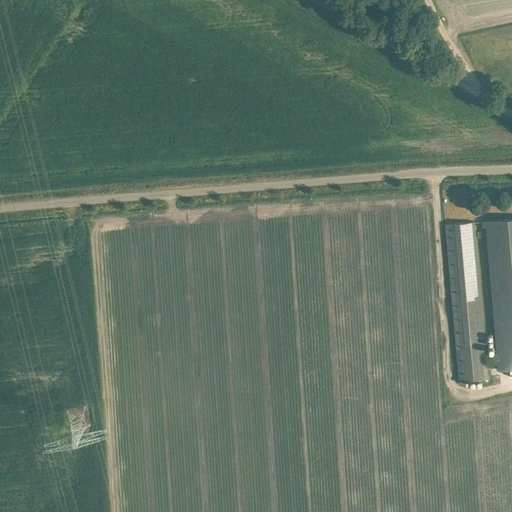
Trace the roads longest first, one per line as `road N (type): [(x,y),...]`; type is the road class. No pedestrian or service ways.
road 1 (unclassified): [(0,209),(511,169)]
road 2 (unclassified): [(511,115),(313,0)]
